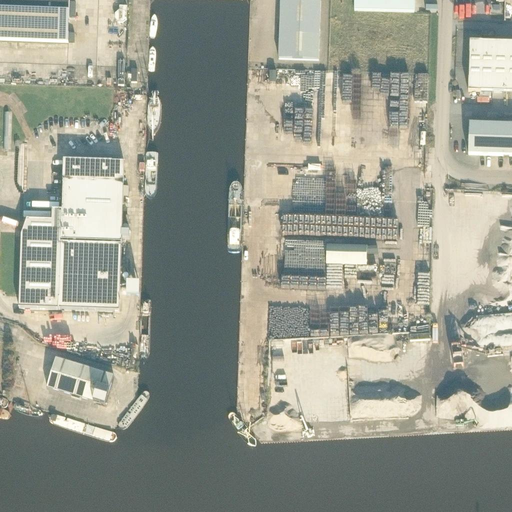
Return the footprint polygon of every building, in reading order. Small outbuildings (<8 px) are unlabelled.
[(0,0),(0,41),(68,44),(70,3),(0,0)] [(415,14),(414,0),(354,0),(354,12),(415,14)] [(281,1),(280,31),(279,60),(319,62),(321,2),(281,1)] [(511,45),(494,44),(482,44),(470,43),(469,56),(470,56),(469,81),(468,93),(481,94),(511,94),(511,45)] [(511,126),(469,125),(468,156),(511,157),(511,126)] [(124,164),(64,162),(62,212),(52,212),(52,222),(27,221),(22,237),(19,310),(119,313),(122,247),(61,245),(61,242),(122,244),(123,197),(128,197),(128,188),(124,188),(124,164)] [(366,268),(367,248),(327,247),(326,267),(366,268)] [(105,407),(114,378),(56,360),(47,389),(105,407)] [(21,365),(12,393),(25,397),(33,369),(21,365)]
